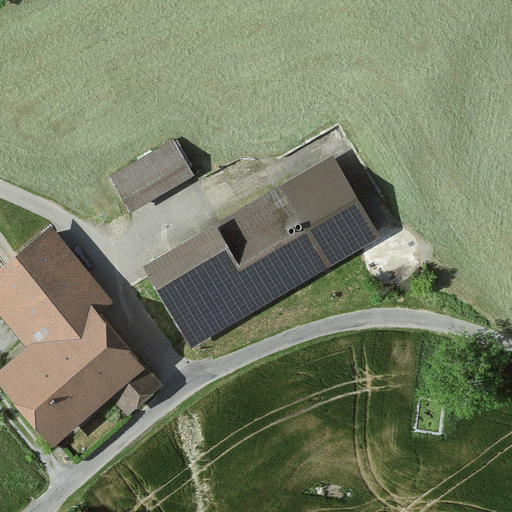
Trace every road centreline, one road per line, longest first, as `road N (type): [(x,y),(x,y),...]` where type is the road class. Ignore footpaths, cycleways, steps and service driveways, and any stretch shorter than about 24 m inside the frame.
road 1 (unclassified): [(40,511),(209,371),(293,334),(410,319),(511,343)]
road 2 (track): [(0,188),(49,208),(101,265),(185,388)]
